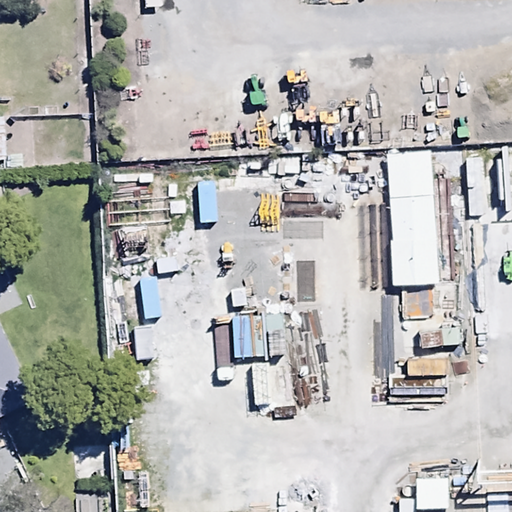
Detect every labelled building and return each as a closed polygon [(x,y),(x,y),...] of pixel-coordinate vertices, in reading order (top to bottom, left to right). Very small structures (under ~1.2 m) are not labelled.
[(106,172),(107,212),(171,211),(171,170),(106,172)] [(106,242),(108,282),(160,280),(158,239),(106,242)] [(0,417),(32,404),(0,328),(0,417)] [(511,445),(486,446),(487,486),(511,485),(511,445)] [(102,449),(72,449),(72,484),(102,484),(102,449)] [(138,461),(138,478),(196,476),(195,460),(138,461)] [(150,487),(150,504),(235,504),(235,487),(150,487)]
